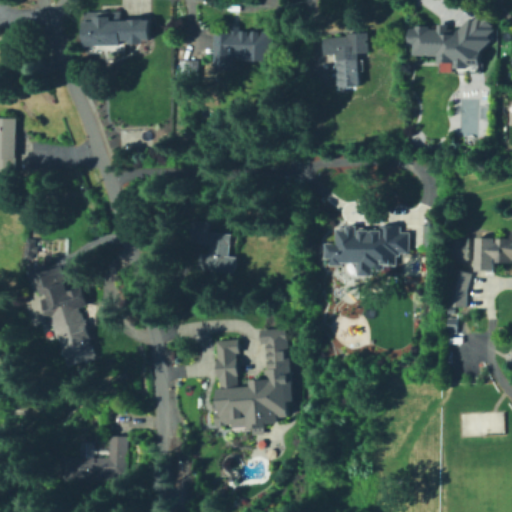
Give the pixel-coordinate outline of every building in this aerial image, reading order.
[(117,8),(117,17),(150,17),(150,41),(117,41),(117,44),(82,44),(82,8),(117,8)] [(462,29),(480,11),(500,27),(492,36),(495,39),(484,50),(485,64),(472,65),(473,67),(459,67),(459,61),(442,62),(441,53),(417,53),(417,44),(413,44),(413,28),(419,28),(419,26),(432,25),(433,29),(441,29),(441,25),(452,24),(452,29),(462,29)] [(212,55),(212,28),(265,29),(265,57),(212,55)] [(337,85),(358,84),(356,52),(367,51),(366,32),(321,34),(322,53),(335,52),(337,85)] [(178,76),(178,58),(197,58),(197,76),(178,76)] [(157,74),(168,75),(168,83),(156,82),(157,74)] [(20,135),(20,174),(0,174),(0,120),(20,120),(20,135)] [(0,188),(0,176),(11,176),(11,188),(0,188)] [(196,266),(198,246),(208,247),(209,240),(187,238),(189,217),(209,218),(208,227),(231,229),(229,252),(237,252),(236,269),(196,266)] [(423,241),(423,220),(441,220),(441,241),(423,241)] [(401,226),(401,234),(411,234),(411,251),(400,251),(400,253),(397,253),(397,264),(342,263),(342,265),(332,265),(332,263),(331,263),(331,257),(326,257),(326,243),(337,243),(337,229),(350,230),(350,225),(401,226)] [(511,259),(496,259),(496,266),(476,266),(476,231),(511,231),(511,259)] [(450,257),(450,232),(467,232),(467,257),(450,257)] [(25,236),(38,238),(36,257),(23,255),(25,236)] [(31,271),(60,261),(69,286),(83,281),(90,300),(79,304),(86,324),(80,326),(86,343),(66,350),(54,316),(48,319),(31,271)] [(472,270),(468,285),(467,284),(467,304),(450,304),(450,280),(453,265),(472,270)] [(448,335),(448,314),(457,314),(457,335),(448,335)] [(214,339),(239,337),(240,353),(236,353),(238,383),(250,382),(249,376),(263,375),(262,364),(267,363),(265,336),(287,334),(291,385),(285,386),(288,416),(278,416),(278,420),(265,421),(266,425),(262,425),(263,431),(250,432),(250,428),(231,429),(230,420),(214,422),(212,397),(216,397),(214,384),(218,384),(214,339)] [(77,370),(75,362),(89,359),(91,367),(77,370)] [(128,433),(128,463),(120,463),(120,477),(59,476),(59,455),(81,455),(82,440),(94,440),(94,455),(109,455),(109,433),(128,433)]
